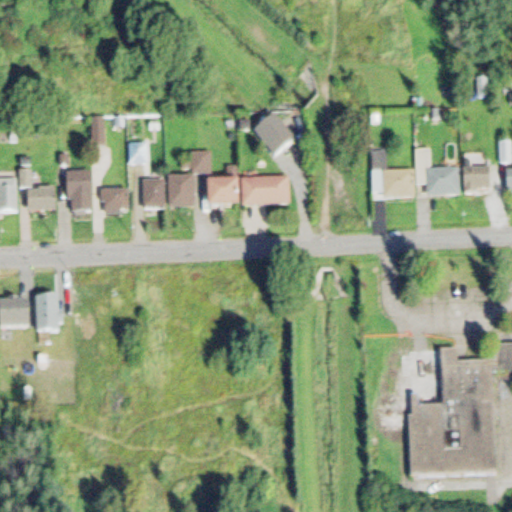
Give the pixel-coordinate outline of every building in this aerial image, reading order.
[(302,138),(280,116),(262,134),(284,156),(302,138)] [(100,145),(113,145),(113,119),(100,119),(100,145)] [(154,145),(139,145),(139,163),(154,163),(154,145)] [(434,196),(465,196),(465,171),(438,171),(438,150),(424,150),(424,186),(434,186),(434,196)] [(219,152),(201,152),(201,173),(219,173),(219,152)] [(420,196),(420,172),(392,172),(392,152),(381,152),(381,196),(420,196)] [(470,191),(495,194),(497,172),(473,170),(470,191)] [(98,172),(76,172),(76,217),(98,217),(98,172)] [(199,211),(199,176),(177,176),(177,211),(199,211)] [(294,179),(249,180),(250,207),(295,206),(294,179)] [(152,182),(152,211),(170,211),(170,182),(152,182)] [(21,183),(2,183),(2,214),(21,214),(21,183)] [(215,210),(243,210),(243,184),(215,184),(215,210)] [(59,192),(32,192),(32,214),(59,214),(59,192)] [(134,214),(134,193),(109,193),(109,214),(134,214)] [(423,439),(438,437),(438,430),(454,428),(453,427),(505,423),(500,361),(466,364),(464,349),(416,352),(423,439)]
